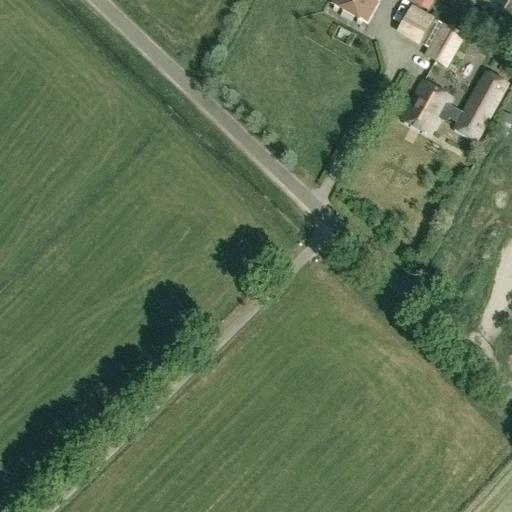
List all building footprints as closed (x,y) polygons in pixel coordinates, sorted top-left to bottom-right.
[(366,25),(379,2),(376,1),(376,0),(334,0),(331,5),(344,12),(345,11),(354,16),(353,17),(366,25)] [(453,0),(448,0),(443,15),(455,19),(461,3),(453,0)] [(406,9),(397,24),(420,36),(421,34),(432,40),(442,20),(433,15),(429,22),(406,9)] [(446,69),(463,36),(442,24),(424,56),(446,69)] [(476,141),(506,85),(485,74),(464,114),(447,105),(450,98),(422,83),(401,122),(430,137),(439,120),(447,124),(449,120),(458,124),(455,130),(476,141)]
